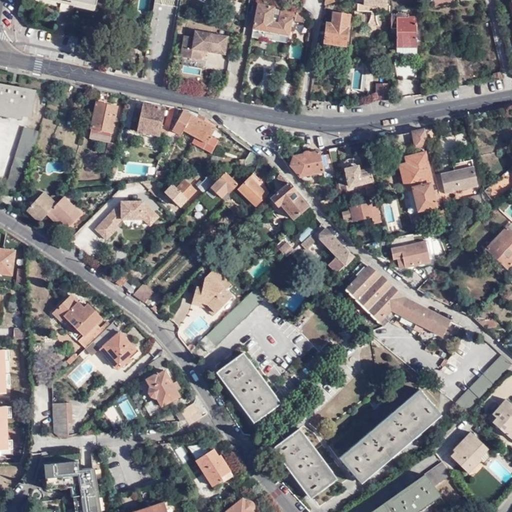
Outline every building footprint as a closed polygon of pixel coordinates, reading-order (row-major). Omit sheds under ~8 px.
[(69,0),(106,9),(107,0),(69,0)] [(358,5),(358,10),(389,14),(390,8),(384,7),(384,0),(363,0),(363,5),(358,5)] [(252,29),(289,36),(293,20),(303,22),(304,14),(300,11),(257,3),(252,29)] [(319,47),(319,49),(350,54),(351,48),(345,47),(350,15),(333,12),(331,23),(326,22),(323,43),(319,42),(319,47)] [(391,13),(392,28),(396,28),(396,54),(416,54),(416,16),(407,16),(407,12),(399,12),(399,13),(391,13)] [(116,31),(117,16),(108,15),(106,30),(116,31)] [(125,17),(117,16),(116,31),(124,32),(125,17)] [(252,31),(251,36),(288,44),(289,36),(252,29),(252,31)] [(210,50),(211,49),(213,33),(196,31),(195,36),(185,35),(181,56),(201,59),(202,52),(202,49),(209,50),(210,50)] [(213,33),(211,49),(225,51),(227,35),(213,33)] [(278,96),(286,98),(289,84),(280,82),(278,96)] [(35,90),(0,83),(0,114),(22,118),(23,115),(31,116),(35,90)] [(378,85),(378,100),(388,100),(388,85),(378,85)] [(90,138),(110,142),(118,108),(98,103),(90,138)] [(167,107),(144,103),(137,130),(161,135),(167,107)] [(176,107),(171,106),(165,130),(169,131),(176,107)] [(191,110),(186,108),(175,126),(172,130),(181,136),(184,131),(194,136),(205,116),(199,113),(196,117),(190,112),(191,110)] [(205,116),(194,136),(192,140),(204,147),(215,127),(209,124),(210,120),(205,116)] [(22,188),(40,130),(26,126),(6,191),(22,188)] [(436,140),(433,127),(426,129),(428,141),(436,140)] [(428,141),(426,129),(397,134),(400,149),(415,146),(414,144),(428,141)] [(305,152),(306,152),(303,140),(292,142),(294,154),(305,152)] [(117,144),(110,142),(105,162),(112,163),(117,144)] [(343,167),(338,145),(329,147),(335,169),(343,167)] [(324,172),(320,149),(306,152),(305,152),(294,154),(288,159),(289,165),(302,177),(324,172)] [(412,186),(431,182),(433,181),(426,150),(406,155),(407,163),(412,186)] [(259,164),(262,158),(253,152),(246,166),(259,164)] [(452,163),(453,170),(441,173),(445,193),(477,186),(471,159),(452,163)] [(372,182),(370,169),(359,171),(357,164),(356,162),(352,160),(348,161),(345,164),(345,166),(348,187),(372,182)] [(413,191),(412,186),(407,163),(399,165),(405,192),(413,191)] [(271,196),(278,205),(280,203),(292,217),(308,204),(281,173),(280,171),(276,176),(284,185),(271,196)] [(218,178),(213,172),(199,186),(205,191),(218,178)] [(227,172),(207,191),(214,198),(218,193),(222,197),(230,191),(231,192),(239,184),(241,186),(246,182),(241,177),(236,181),(227,172)] [(326,179),(324,172),(302,177),(306,183),(326,179)] [(272,194),(265,184),(255,173),(246,182),(241,186),(239,188),(259,207),(272,194)] [(179,199),(184,203),(196,191),(186,181),(178,189),(174,185),(166,192),(176,202),(179,199)] [(442,205),(438,189),(433,190),(431,182),(412,186),(413,191),(417,210),(442,205)] [(27,210),(39,222),(47,214),(50,211),(65,196),(69,192),(66,189),(58,197),(57,196),(54,194),(52,195),(50,198),(45,192),(32,205),(27,210)] [(321,201),(328,209),(342,205),(341,195),(321,201)] [(83,213),(65,196),(50,211),(62,223),(68,228),(83,213)] [(340,210),(342,218),(349,217),(349,220),(373,216),(370,201),(368,201),(368,198),(359,200),(360,203),(348,205),(349,209),(340,210)] [(23,206),(27,210),(32,205),(28,201),(23,206)] [(97,228),(108,239),(120,226),(118,224),(123,218),(145,218),(152,225),(160,216),(144,201),(123,201),(97,228)] [(437,215),(440,230),(447,228),(443,210),(438,211),(439,214),(437,215)] [(50,211),(47,214),(59,225),(62,223),(50,211)] [(223,233),(228,238),(241,225),(237,222),(231,227),(230,227),(223,233)] [(348,250),(327,228),(321,234),(321,238),(337,256),(328,264),(336,275),(355,256),(348,250)] [(504,274),(511,265),(511,232),(508,228),(483,255),(504,274)] [(286,256),(300,243),(288,231),(282,236),(283,237),(276,245),(286,256)] [(316,240),(311,234),(301,244),(306,249),(316,240)] [(430,263),(425,242),(391,249),(393,260),(402,258),(404,268),(430,263)] [(319,265),(303,247),(295,256),(311,273),(319,265)] [(16,250),(0,248),(0,273),(13,275),(16,250)] [(369,266),(363,261),(356,268),(361,274),(369,266)] [(207,302),(217,312),(233,295),(227,289),(232,283),(216,266),(206,276),(204,282),(207,283),(206,288),(203,287),(197,285),(193,298),(207,302)] [(369,266),(361,274),(346,290),(356,299),(358,301),(366,309),(379,321),(392,309),(416,322),(442,336),(451,320),(404,296),(384,278),(369,266)] [(126,272),(118,281),(123,285),(131,276),(126,272)] [(418,289),(427,280),(419,274),(411,283),(418,289)] [(135,293),(145,300),(151,293),(143,285),(135,293)] [(266,297),(257,287),(253,291),(206,336),(215,345),(266,297)] [(450,288),(440,299),(451,305),(461,294),(450,288)] [(86,347),(105,329),(99,323),(103,318),(88,304),(85,307),(72,294),(53,312),(61,321),(66,317),(85,336),(80,340),(86,347)] [(215,315),(217,312),(207,302),(193,298),(192,302),(206,305),(215,315)] [(356,299),(351,304),(361,314),(366,309),(358,301),(356,299)] [(416,322),(392,309),(379,321),(383,325),(393,313),(400,317),(398,320),(412,328),(416,322)] [(137,348),(112,323),(93,342),(98,347),(117,366),(121,363),(123,366),(132,358),(130,355),(137,348)] [(15,338),(30,338),(30,328),(15,328),(15,338)] [(215,345),(206,336),(200,342),(208,352),(215,345)] [(191,350),(197,345),(193,341),(188,346),(191,350)] [(98,347),(93,342),(88,347),(93,352),(98,347)] [(5,350),(0,349),(0,449),(9,449),(9,440),(8,417),(7,406),(0,406),(0,392),(7,392),(5,350)] [(77,355),(74,352),(66,358),(69,361),(77,355)] [(281,403),(243,353),(219,371),(229,384),(245,406),(256,421),(281,403)] [(456,402),(466,411),(511,363),(511,361),(503,354),(456,402)] [(167,363),(162,355),(149,365),(153,372),(167,363)] [(175,385),(166,369),(160,374),(159,372),(147,379),(152,386),(151,387),(157,398),(158,397),(163,406),(184,393),(179,383),(175,385)] [(419,390),(338,458),(358,481),(376,466),(399,446),(423,426),(439,413),(419,390)] [(511,403),(507,399),(492,413),(495,417),(492,421),(510,439),(511,436),(511,403)] [(173,422),(174,427),(189,426),(203,417),(195,402),(177,414),(181,420),(173,422)] [(72,403),(54,403),(55,431),(62,437),(68,436),(67,421),(72,421),(72,403)] [(337,479),(300,429),(276,446),(286,460),(301,480),(313,497),(337,479)] [(454,450),(451,447),(448,450),(452,455),(451,456),(468,472),(481,459),(480,458),(489,449),(472,432),(462,442),(454,450)] [(459,439),(451,447),(454,450),(462,442),(459,439)] [(220,455),(216,448),(197,460),(213,486),(225,478),(224,476),(232,469),(222,453),(220,455)] [(71,494),(73,511),(100,511),(93,467),(76,468),(76,459),(42,462),(43,477),(44,477),(45,488),(69,486),(71,494)] [(452,473),(443,462),(372,511),(415,511),(421,508),(440,495),(434,486),(452,473)] [(249,502),(244,497),(225,511),(256,511),(254,509),(254,504),(252,502),(249,502)] [(198,504),(200,511),(207,511),(211,508),(203,500),(198,504)] [(169,511),(165,501),(131,511),(169,511)]
